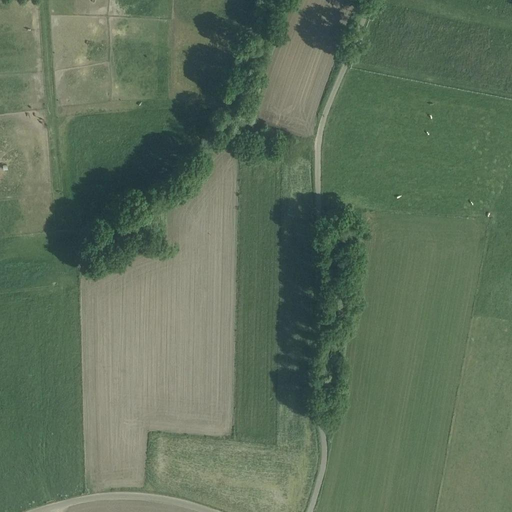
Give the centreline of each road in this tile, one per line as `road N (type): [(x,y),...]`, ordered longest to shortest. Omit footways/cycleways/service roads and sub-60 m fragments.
road 1 (unclassified): [(308,511),(321,440),(310,387),(316,135),(370,0)]
road 2 (unclassified): [(208,511),(124,496),(52,507)]
